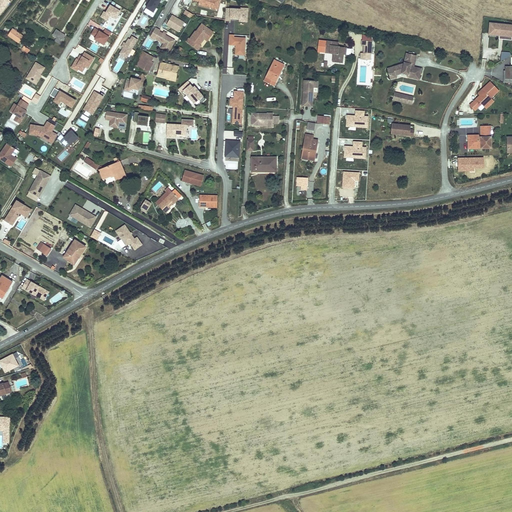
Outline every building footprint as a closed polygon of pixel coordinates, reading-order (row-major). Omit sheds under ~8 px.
[(0,0),(0,13),(10,1),(8,0),(0,0)] [(161,0),(145,0),(145,1),(148,3),(145,8),(153,13),(161,0)] [(220,0),(191,0),(199,2),(198,6),(218,11),(220,0)] [(104,12),(101,18),(107,21),(110,16),(116,20),(121,12),(111,6),(106,13),(104,12)] [(240,8),(240,9),(226,8),(225,19),(239,20),(239,22),(247,22),(248,8),(240,8)] [(185,22),(172,15),(166,25),(179,32),(185,22)] [(196,32),(195,31),(190,39),(191,40),(189,43),(198,50),(200,46),(199,45),(207,35),(210,37),(213,33),(202,24),(196,32)] [(511,36),(511,25),(490,24),(489,35),(490,35),(500,35),(500,36),(511,36)] [(171,48),(175,40),(167,36),(165,35),(166,33),(164,31),(163,33),(160,31),(160,30),(156,27),(155,29),(150,36),(150,37),(154,40),(155,39),(163,43),(160,48),(168,53),(171,48)] [(12,28),(8,35),(19,42),(23,35),(12,28)] [(66,35),(56,29),(52,35),(57,38),(62,42),(66,35)] [(92,35),(96,38),(95,41),(104,46),(112,33),(106,30),(104,34),(95,30),(92,35)] [(245,56),(246,38),(234,37),(235,35),(229,35),(228,45),(235,45),(235,55),(245,56)] [(132,36),(130,39),(128,38),(125,43),(124,42),(121,47),(122,48),(119,53),(127,58),(138,40),(132,36)] [(337,41),(328,41),(327,52),(335,52),(335,58),(339,59),(339,61),(345,62),(346,53),(346,49),(344,49),(345,46),(340,46),(337,46),(337,41)] [(144,52),(141,51),(133,64),(136,66),(144,52)] [(150,56),(144,52),(136,66),(142,69),(150,56)] [(511,55),(510,53),(502,52),(501,62),(511,55)] [(416,56),(412,56),(412,54),(408,53),(408,55),(407,55),(405,64),(404,64),(404,65),(393,68),(394,72),(389,74),(391,80),(397,78),(396,76),(402,74),(408,75),(408,78),(419,80),(422,70),(414,68),(412,68),(412,66),(414,65),(416,56)] [(78,59),(72,68),(78,72),(79,70),(81,67),(85,70),(86,68),(89,69),(95,59),(86,54),(83,58),(81,56),(79,60),(78,59)] [(153,58),(150,56),(142,69),(147,72),(152,63),(150,62),(153,58)] [(285,64),(274,59),(264,81),(274,86),(285,64)] [(175,69),(175,65),(161,62),(158,76),(169,78),(170,74),(179,76),(180,70),(175,69)] [(36,64),(27,80),(33,84),(34,83),(38,82),(39,82),(41,79),(40,78),(41,76),(45,69),(36,64)] [(141,75),(139,75),(138,79),(132,78),(131,81),(127,80),(125,89),(129,90),(133,88),(139,89),(140,85),(144,86),(146,78),(144,77),(141,75)] [(193,87),(188,81),(178,89),(185,97),(186,95),(194,105),(199,100),(201,103),(205,100),(203,97),(204,97),(195,86),(193,87)] [(314,92),(314,88),(318,88),(318,82),(305,82),(303,107),(313,107),(313,101),(313,99),(314,92)] [(499,91),(491,82),(483,90),(485,92),(480,96),(477,99),(470,106),(475,111),(482,105),(487,109),(491,105),(488,102),(491,98),(499,91)] [(51,96),(57,99),(55,102),(60,105),(62,101),(72,108),(76,102),(55,89),(51,96)] [(92,114),(103,96),(94,91),(83,109),(92,114)] [(241,123),(243,92),(235,91),(234,99),(231,99),(230,105),(234,105),(233,123),(241,123)] [(40,96),(36,94),(32,101),(36,103),(40,96)] [(415,98),(402,95),(401,102),(413,105),(415,98)] [(21,100),(18,106),(15,104),(10,111),(17,115),(15,120),(20,123),(26,113),(24,112),(25,110),(28,104),(21,100)] [(127,114),(106,111),(105,119),(110,120),(109,126),(119,127),(119,122),(126,123),(127,114)] [(147,125),(149,116),(138,115),(139,112),(134,111),(133,121),(137,122),(137,124),(147,125)] [(347,115),(347,126),(368,127),(368,116),(364,116),(364,111),(356,111),(356,116),(347,115)] [(157,114),(155,122),(165,124),(166,116),(157,114)] [(274,124),(274,117),(274,114),(268,114),(268,115),(253,115),(253,126),(259,126),(259,124),(260,124),(260,126),(268,126),(268,128),(274,128),(274,124)] [(29,134),(39,136),(47,141),(52,144),(57,135),(52,132),(56,126),(55,126),(48,122),(47,121),(44,127),(31,125),(29,134)] [(181,125),(167,124),(167,136),(176,137),(176,134),(186,134),(187,125),(181,125)] [(412,127),(393,125),(392,135),(402,136),(405,136),(405,137),(411,138),(412,127)] [(491,147),(490,126),(481,126),(481,137),(479,137),(479,135),(472,135),(473,139),(468,140),(468,145),(479,145),(481,145),(481,147),(491,147)] [(70,146),(79,138),(72,131),(65,138),(61,133),(58,139),(66,148),(70,145),(70,146)] [(313,136),(306,135),(302,158),(314,160),(317,140),(312,139),(313,136)] [(249,139),(247,139),(246,150),(254,151),(254,140),(253,140),(249,139)] [(240,141),(226,141),(225,157),(239,157),(240,141)] [(345,157),(366,158),(367,147),(362,147),(362,142),(354,142),(354,147),(345,146),(345,157)] [(11,155),(15,149),(7,144),(0,154),(0,159),(11,167),(15,160),(10,157),(11,155)] [(115,163),(101,170),(105,178),(114,174),(116,180),(126,175),(119,161),(117,157),(113,158),(115,163)] [(458,158),(458,170),(470,170),(470,167),(483,167),(483,158),(458,158)] [(276,159),(252,160),(253,173),(266,173),(267,170),(277,169),(276,159)] [(97,165),(89,160),(87,164),(95,169),(97,165)] [(228,169),(237,169),(238,162),(228,161),(228,169)] [(202,183),(205,173),(185,168),(183,178),(202,183)] [(39,196),(46,184),(43,182),(44,180),(45,181),(49,174),(40,170),(37,176),(29,191),(39,196)] [(359,173),(343,173),(342,185),(344,185),(343,188),(354,188),(354,181),(358,181),(359,173)] [(297,177),(296,186),(301,186),(301,190),(307,190),(307,178),(297,177)] [(5,194),(9,188),(5,185),(3,189),(0,186),(0,199),(1,200),(5,194)] [(159,205),(167,214),(171,209),(170,207),(179,198),(172,192),(168,187),(165,190),(167,192),(169,195),(159,205)] [(10,197),(14,191),(9,188),(5,194),(10,197)] [(172,192),(179,198),(181,196),(175,189),(172,192)] [(167,192),(156,203),(159,205),(169,195),(167,192)] [(220,195),(201,195),(201,206),(206,207),(206,206),(221,206),(220,195)] [(152,203),(147,200),(141,209),(146,212),(152,203)] [(26,206),(24,205),(17,201),(5,220),(12,225),(20,213),(22,214),(23,212),(28,215),(32,210),(26,206)] [(91,227),(97,217),(84,210),(83,213),(81,212),(82,210),(75,207),(70,215),(91,227)] [(132,232),(131,233),(125,224),(116,230),(126,246),(129,244),(134,251),(143,245),(137,237),(135,239),(132,235),(133,234),(132,232)] [(101,232),(94,229),(91,237),(98,240),(101,232)] [(114,240),(105,236),(103,241),(111,245),(114,240)] [(74,240),(63,257),(71,262),(74,264),(78,258),(85,247),(74,240)] [(50,248),(41,242),(37,249),(47,255),(49,253),(47,252),(50,248)] [(12,283),(2,277),(0,279),(0,297),(1,298),(5,292),(6,293),(12,283)] [(40,300),(45,292),(27,281),(22,289),(40,300)] [(43,302),(48,293),(45,292),(40,300),(43,302)] [(13,354),(0,360),(0,362),(5,373),(19,366),(15,358),(13,354)] [(0,384),(0,395),(6,394),(5,390),(11,387),(9,382),(0,384)] [(9,442),(9,417),(0,416),(0,430),(3,431),(3,442),(9,442)]
